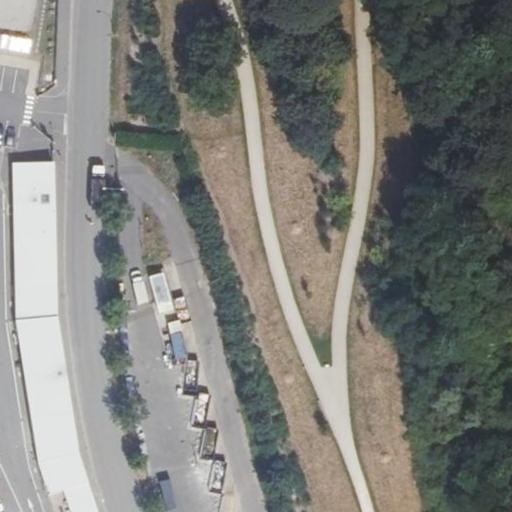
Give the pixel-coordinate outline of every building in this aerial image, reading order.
[(453,0),(453,11),(477,14),(478,0),(453,0)] [(460,158),(461,183),(471,183),(471,158),(460,158)] [(12,320),(56,317),(52,164),(9,164),(12,320)] [(35,466),(77,452),(56,317),(12,320),(35,466)] [(190,424),(202,425),(205,396),(193,395),(190,424)] [(61,492),(67,511),(96,511),(77,452),(35,466),(45,497),(61,492)]
